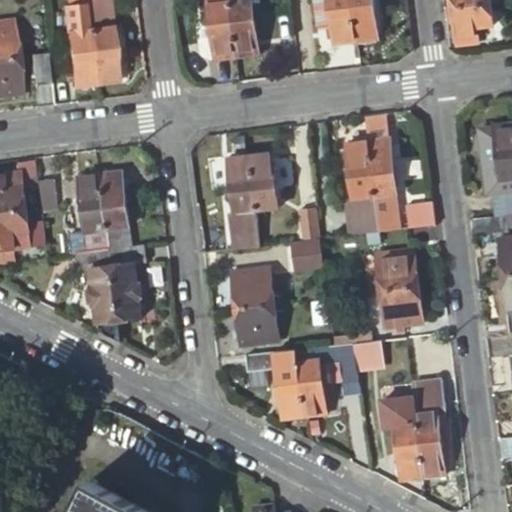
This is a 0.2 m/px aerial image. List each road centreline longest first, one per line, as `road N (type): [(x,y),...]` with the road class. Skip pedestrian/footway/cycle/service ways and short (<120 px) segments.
road 1 (residential): [(435,82),(488,511)]
road 2 (residential): [(168,116),(203,412)]
road 3 (residential): [(168,116),(435,82)]
road 4 (residential): [(0,310),(203,412)]
road 5 (residential): [(203,412),(386,511)]
road 6 (residential): [(0,135),(168,116)]
